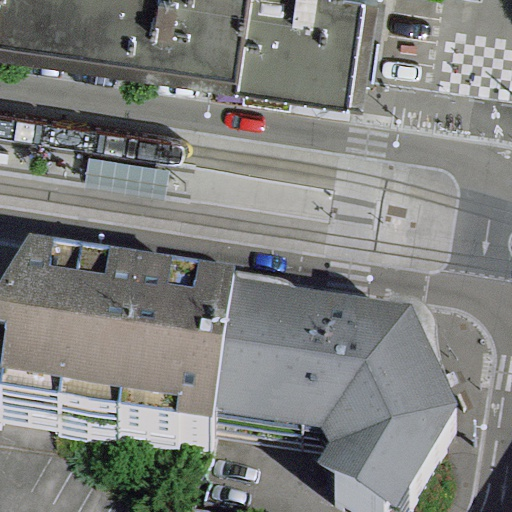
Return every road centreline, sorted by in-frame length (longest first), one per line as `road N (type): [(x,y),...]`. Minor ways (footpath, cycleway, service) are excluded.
road 1 (secondary): [(511,180),(452,153),(0,83)]
road 2 (secondary): [(0,222),(434,288),(511,311)]
